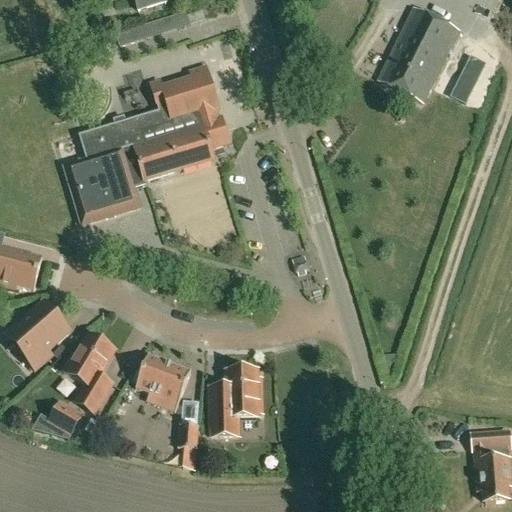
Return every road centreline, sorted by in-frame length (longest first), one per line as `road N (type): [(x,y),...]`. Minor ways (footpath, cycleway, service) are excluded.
road 1 (unclassified): [(393,511),(389,464),(356,345),(251,0)]
road 2 (track): [(389,464),(511,97)]
